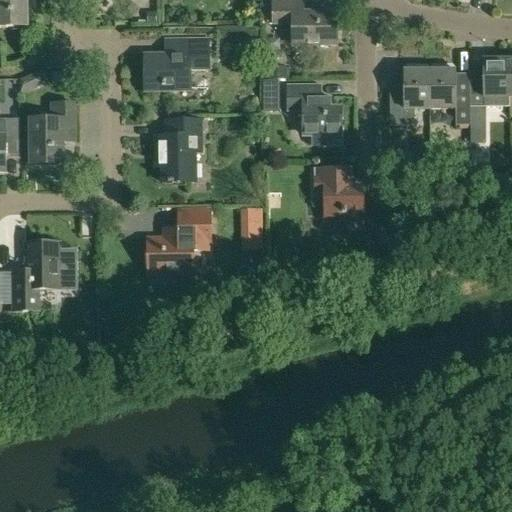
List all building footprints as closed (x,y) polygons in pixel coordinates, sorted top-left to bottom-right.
[(0,0),(0,29),(27,29),(26,0),(0,0)] [(334,46),(334,15),(301,16),(301,2),(273,2),(273,25),(293,24),(294,47),(334,46)] [(147,12),(147,24),(156,24),(156,12),(147,12)] [(257,32),(244,33),(245,48),(258,48),(257,32)] [(208,71),(207,42),(168,43),(168,58),(145,59),(146,93),(188,92),(188,71),(208,71)] [(484,79),(471,80),(471,108),(509,107),(509,98),(510,98),(510,60),(484,60),(484,79)] [(430,109),(430,72),(430,65),(407,65),(405,68),(405,72),(405,96),(392,97),(392,127),(405,127),(405,109),(415,109),(430,109)] [(456,72),(455,72),(455,68),(452,65),(430,65),(430,72),(430,109),(457,109),(457,126),(471,126),(471,108),(471,80),(470,80),(471,96),(457,96),(456,72)] [(286,80),(286,67),(265,67),(265,80),(286,80)] [(341,147),(340,110),(331,110),(331,100),(316,100),(316,87),(287,88),(287,113),(302,112),(302,147),(341,147)] [(75,137),(75,107),(48,107),(49,123),(31,123),(31,167),(61,167),(61,137),(75,137)] [(4,139),(0,139),(0,175),(5,175),(5,150),(19,150),(19,121),(4,122),(4,139)] [(201,154),(201,122),(165,123),(166,137),(154,137),(154,154),(160,154),(160,184),(195,183),(195,154),(201,154)] [(470,134),(470,144),(485,144),(485,133),(470,134)] [(363,216),(363,188),(344,188),(343,168),(313,169),(314,194),(323,194),(323,222),(345,222),(345,216),(363,216)] [(261,236),(262,210),(241,210),(241,235),(261,236)] [(210,242),(209,212),(178,212),(178,232),(175,232),(175,240),(147,240),(147,276),(192,276),(192,242),(210,242)] [(38,287),(58,287),(75,287),(74,252),(58,253),(58,248),(25,248),(25,273),(11,274),(11,304),(38,304),(38,287)] [(12,338),(0,338),(0,356),(12,357),(12,338)]
